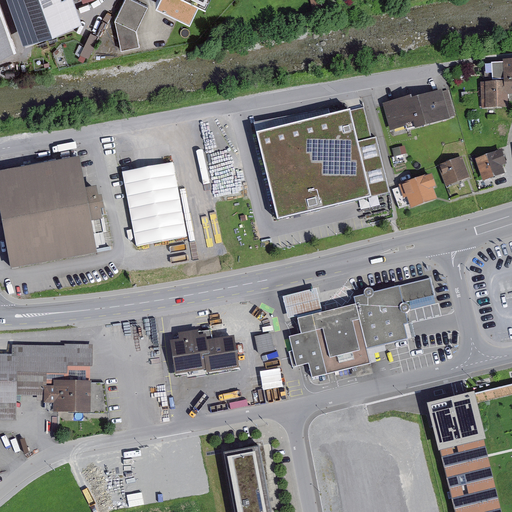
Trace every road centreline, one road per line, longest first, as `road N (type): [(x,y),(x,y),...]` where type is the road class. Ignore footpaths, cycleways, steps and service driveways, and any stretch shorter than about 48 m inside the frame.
road 1 (secondary): [(0,316),(228,288),(446,239)]
road 2 (unclassified): [(427,69),(0,149)]
road 3 (residential): [(290,408),(67,450),(0,494)]
road 4 (residential): [(478,362),(290,408)]
road 5 (residential): [(446,239),(478,362)]
